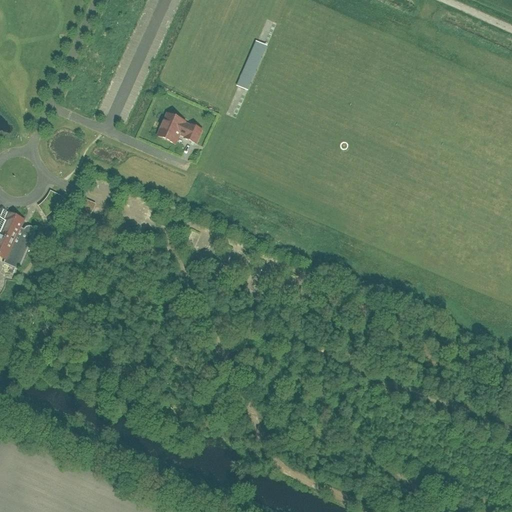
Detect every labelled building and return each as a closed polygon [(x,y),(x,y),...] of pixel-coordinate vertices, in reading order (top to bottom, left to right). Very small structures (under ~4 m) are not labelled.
[(125,36),(102,85),(111,89),(133,40),(125,36)] [(244,88),(263,43),(251,38),(233,83),(244,88)] [(107,98),(109,93),(100,89),(98,95),(107,98)] [(184,124),(185,123),(168,116),(158,138),(175,145),(181,133),(186,135),(184,140),(196,145),(202,131),(191,126),(190,127),(184,124)] [(4,221),(7,216),(0,212),(0,258),(5,261),(4,264),(18,271),(19,271),(34,236),(35,233),(35,230),(32,228),(29,227),(26,228),(24,231),(21,229),(24,221),(10,214),(6,222),(4,221)]
